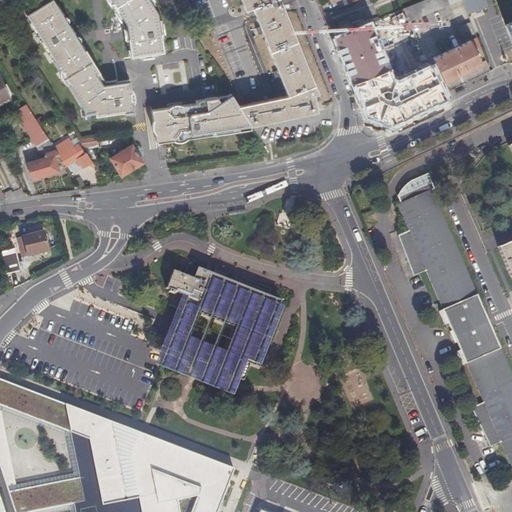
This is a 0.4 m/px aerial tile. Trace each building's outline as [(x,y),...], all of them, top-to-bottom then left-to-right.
[(53,60),(59,71),(63,74),(66,78),(67,83),(67,84),(82,107),(83,113),(93,112),(94,116),(123,111),(123,114),(131,113),(123,99),(111,80),(101,81),(96,74),(99,72),(81,43),(80,44),(74,34),(75,33),(69,24),(68,25),(62,15),(63,14),(57,5),(56,5),(52,0),(47,0),(25,13),(30,21),(29,22),(34,31),(36,31),(42,41),(41,41),(47,51),(48,50),(54,59),(53,60)] [(110,0),(113,3),(118,11),(123,19),(126,24),(127,29),(128,38),(131,57),(143,55),(152,53),(164,52),(160,33),(158,24),(156,12),(150,2),(149,0),(110,0)] [(286,95),(238,106),(248,122),(250,125),(251,126),(315,113),(315,112),(314,102),(319,100),(279,0),(239,0),(243,10),(251,8),(260,30),(278,75),(286,95)] [(423,0),(402,9),(409,25),(458,0),(423,0)] [(369,20),(330,36),(362,116),(390,126),(447,100),(430,62),(397,77),(391,75),(369,20)] [(511,20),(503,25),(511,48),(511,20)] [(469,22),(458,25),(461,33),(472,30),(469,22)] [(479,47),(476,38),(431,59),(442,81),(480,64),(474,49),(479,47)] [(404,65),(422,58),(417,48),(400,55),(404,65)] [(64,82),(67,84),(67,83),(66,78),(63,74),(59,71),(59,74),(60,77),(62,80),(64,82)] [(0,74),(0,100),(11,95),(0,74)] [(115,80),(111,80),(123,99),(130,94),(130,88),(129,80),(115,82),(115,80)] [(195,103),(169,107),(151,110),(155,143),(188,138),(211,134),(210,131),(250,125),(248,122),(238,106),(230,93),(226,96),(219,101),(216,96),(204,98),(205,102),(195,103)] [(130,99),(130,94),(123,99),(131,113),(133,113),(132,104),(130,99)] [(47,137),(27,104),(15,111),(34,143),(47,137)] [(47,137),(34,143),(43,157),(26,162),(31,178),(59,170),(54,156),(53,156),(51,151),(55,150),(53,147),(47,137)] [(53,147),(55,150),(70,140),(69,139),(53,147)] [(56,152),(65,165),(77,158),(82,166),(88,163),(91,166),(94,165),(85,151),(84,152),(79,144),(74,147),(70,140),(55,150),(56,152)] [(511,143),(504,147),(511,166),(511,239),(491,248),(506,285),(511,282),(511,143)] [(132,145),(111,158),(121,174),(142,161),(132,145)] [(428,183),(432,182),(425,167),(410,173),(406,175),(402,178),(399,182),(396,186),(395,190),(398,196),(394,197),(405,224),(395,228),(402,246),(410,269),(422,264),(431,285),(439,303),(435,305),(435,306),(441,319),(445,318),(456,344),(452,345),(458,359),(462,358),(478,397),(466,402),(485,441),(495,436),(510,470),(511,468),(511,380),(511,377),(496,342),(490,329),(489,329),(485,318),(473,292),(472,289),(459,257),(456,251),(448,230),(436,202),(428,183)] [(41,229),(15,235),(19,254),(45,248),(41,229)] [(2,252),(5,274),(20,272),(17,250),(2,252)] [(198,269),(193,281),(219,291),(222,284),(271,303),(248,360),(253,363),(277,300),(198,269)] [(193,281),(171,272),(164,290),(187,299),(166,348),(241,377),(248,360),(271,303),(222,284),(219,291),(193,281)] [(76,511),(222,511),(237,475),(145,441),(140,452),(136,450),(131,466),(125,466),(118,430),(0,385),(0,410),(72,437),(80,478),(9,491),(15,511),(33,511),(75,504),(76,511)]
